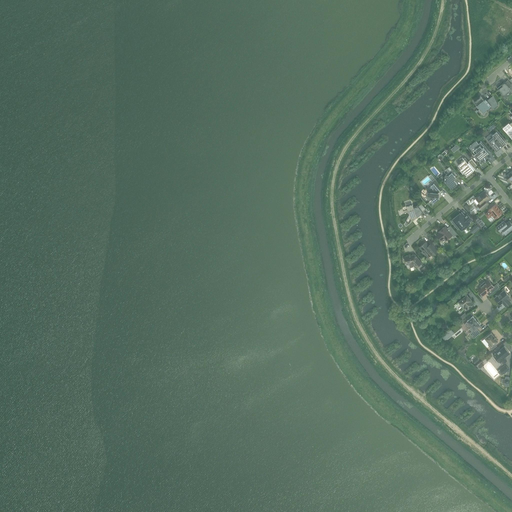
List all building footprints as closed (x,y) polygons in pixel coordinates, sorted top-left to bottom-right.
[(498,88),(504,95),(510,90),(511,91),(511,84),(508,86),(506,83),(505,83),(504,83),(497,88),(497,89),(498,88)] [(491,98),(491,97),(487,101),(485,99),(484,100),(481,96),(474,102),(477,105),(475,107),(476,106),(479,109),(478,110),(477,110),(482,116),(481,114),(491,106),(493,109),(498,105),(496,102),(496,103),(494,105),(491,98)] [(493,135),(494,136),(488,141),(497,151),(500,148),(499,146),(500,145),(502,147),(506,144),(497,133),(496,132),(493,135)] [(480,160),(482,163),(485,160),(484,157),(488,154),(487,153),(489,151),(490,152),(480,140),(480,141),(481,142),(478,144),(477,143),(476,143),(475,143),(474,144),(474,145),(474,146),(475,149),(473,151),(475,154),(474,155),(479,161),(480,160)] [(463,159),(462,160),(461,160),(461,161),(460,162),(460,163),(460,164),(458,165),(461,169),(460,169),(463,173),(464,172),(467,176),(473,170),(474,169),(475,169),(474,167),(476,165),(477,165),(471,158),(471,159),(468,161),(468,160),(468,161),(469,162),(467,163),(462,157),(463,159)] [(445,175),(444,182),(445,182),(451,189),(457,184),(454,180),(454,178),(456,177),(455,177),(457,175),(452,169),(446,175),(445,175)] [(439,193),(438,193),(440,191),(443,189),(435,179),(432,181),(434,184),(431,186),(431,187),(427,190),(428,192),(428,195),(426,197),(430,201),(429,201),(429,202),(431,200),(434,203),(439,199),(437,197),(438,197),(439,193)] [(477,205),(481,210),(488,204),(486,201),(490,198),(484,191),(476,198),(480,203),(477,205)] [(404,224),(406,226),(412,221),(412,220),(415,219),(423,212),(418,206),(417,206),(413,208),(411,202),(406,204),(409,215),(404,224)] [(492,215),(495,219),(502,213),(499,209),(499,210),(497,208),(498,207),(497,207),(495,205),(496,205),(495,205),(488,210),(489,211),(486,214),(488,218),(492,215)] [(459,227),(462,230),(468,224),(467,223),(471,219),(467,214),(463,218),(460,214),(453,219),(457,224),(457,225),(457,226),(458,227),(459,227)] [(505,234),(511,229),(511,224),(509,221),(506,224),(504,221),(496,227),(500,232),(502,231),(505,234)] [(450,226),(447,229),(445,226),(439,232),(440,233),(436,236),(441,241),(444,238),(446,240),(452,235),(454,237),(457,234),(450,226)] [(425,254),(427,257),(431,254),(433,256),(438,251),(431,243),(432,245),(430,246),(429,246),(426,242),(420,248),(423,252),(422,252),(424,255),(425,254)] [(414,265),(416,267),(421,263),(415,255),(414,255),(412,255),(405,257),(406,264),(409,263),(409,264),(410,264),(410,265),(412,266),(413,266),(414,265)] [(490,289),(493,293),(499,287),(497,284),(494,286),(489,280),(486,283),(484,281),(480,285),(481,287),(478,289),(483,296),(490,289)] [(503,304),(506,307),(511,303),(507,298),(509,297),(504,290),(494,298),(497,301),(496,302),(498,304),(499,304),(500,305),(503,302),(504,304),(503,304)] [(460,301),(459,302),(464,308),(465,307),(467,309),(473,304),(471,300),(470,300),(470,299),(467,295),(462,299),(461,298),(459,300),(460,301)] [(470,333),(474,338),(480,333),(476,328),(480,325),(473,316),(471,318),(471,317),(468,319),(469,320),(467,321),(467,322),(465,323),(465,325),(467,328),(469,328),(472,331),(470,333)] [(452,330),(443,337),(445,340),(447,338),(448,339),(454,334),(452,330)] [(488,345),(492,350),(497,346),(495,344),(498,341),(496,338),(495,338),(494,336),(491,333),(485,338),(489,343),(488,344),(488,345)] [(499,362),(502,365),(507,361),(504,358),(508,355),(503,348),(495,354),(495,353),(494,354),(495,354),(493,355),(499,362)] [(500,369),(504,374),(509,369),(505,365),(500,369)]
